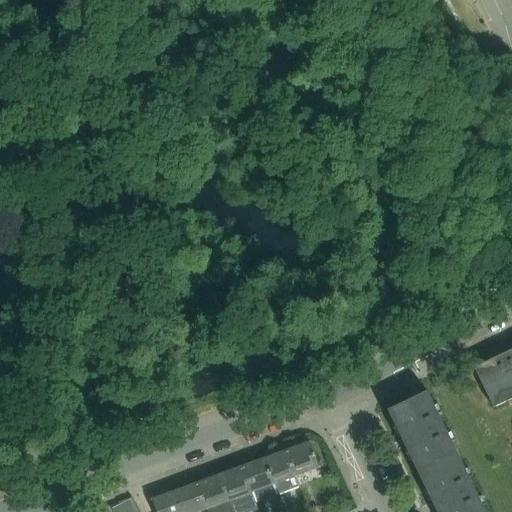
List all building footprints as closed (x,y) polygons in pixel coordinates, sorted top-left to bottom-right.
[(494,411),(511,402),(511,354),(475,371),(494,411)] [(388,412),(416,470),(456,451),(428,394),(388,412)] [(287,452),(297,478),(320,470),(310,444),(287,452)] [(436,511),(477,511),(484,509),(456,451),(416,470),(436,511)] [(265,461),(275,486),(297,478),(287,452),(265,461)] [(243,469),(252,495),(275,486),(265,461),(243,469)] [(243,469),(220,477),(230,503),(252,495),(243,469)] [(232,511),(230,503),(220,477),(197,485),(207,511),(232,511)] [(197,485),(175,493),(181,511),(204,511),(207,511),(197,485)] [(181,511),(175,493),(152,502),(156,511),(181,511)]
